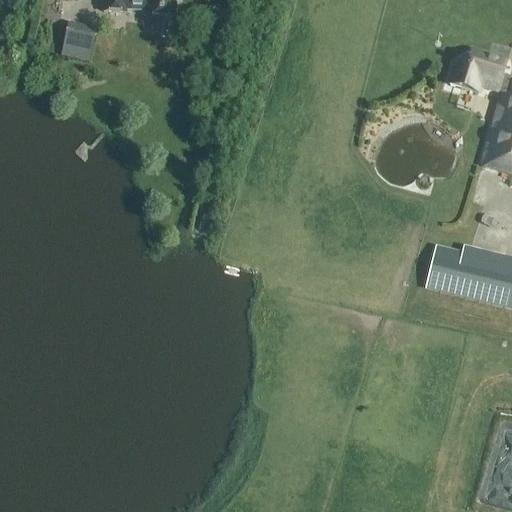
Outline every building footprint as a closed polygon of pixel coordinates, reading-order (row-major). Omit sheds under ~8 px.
[(103,0),(103,15),(125,16),(125,14),(158,15),(158,21),(174,22),(174,0),(103,0)] [(74,25),(66,57),(94,64),(102,32),(74,25)] [(511,82),(503,80),(508,63),(470,52),(465,68),(452,64),(445,89),(460,93),(458,99),(473,103),(475,98),(480,99),(481,94),(497,99),(498,94),(502,96),(482,164),(480,164),(478,170),(481,171),(481,170),(511,178),(511,82)] [(218,210),(206,207),(198,233),(209,237),(218,210)] [(511,312),(511,270),(436,253),(426,292),(511,312)]
